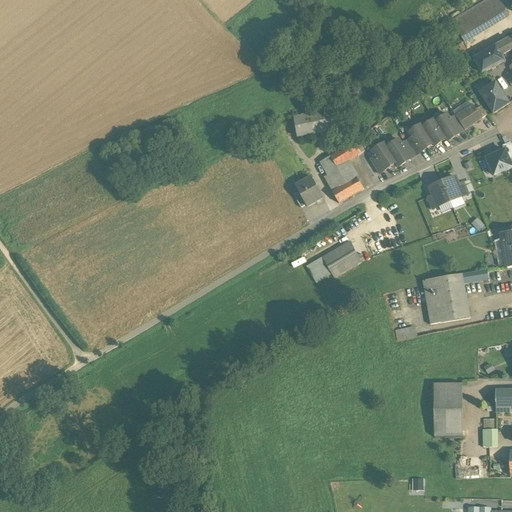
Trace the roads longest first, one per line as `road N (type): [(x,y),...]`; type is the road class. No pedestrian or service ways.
road 1 (track): [(195,0),(259,61),(260,73),(0,198)]
road 2 (track): [(259,258),(0,418)]
road 3 (residential): [(511,125),(383,184),(259,258)]
road 4 (track): [(0,247),(84,363)]
